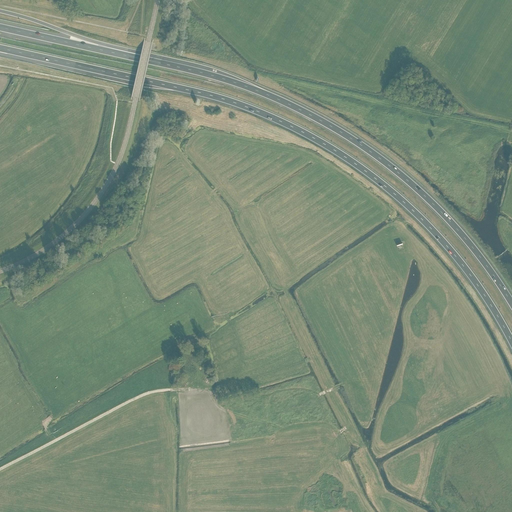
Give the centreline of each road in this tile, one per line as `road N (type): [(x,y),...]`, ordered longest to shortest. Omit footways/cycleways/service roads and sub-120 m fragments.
road 1 (trunk): [(0,48),(212,95),(316,140),(378,181),(433,232),(511,345)]
road 2 (trunk): [(511,301),(446,216),(338,131),(244,85),(0,27)]
road 3 (tertiary): [(0,271),(53,243),(101,193),(129,127),(157,0)]
